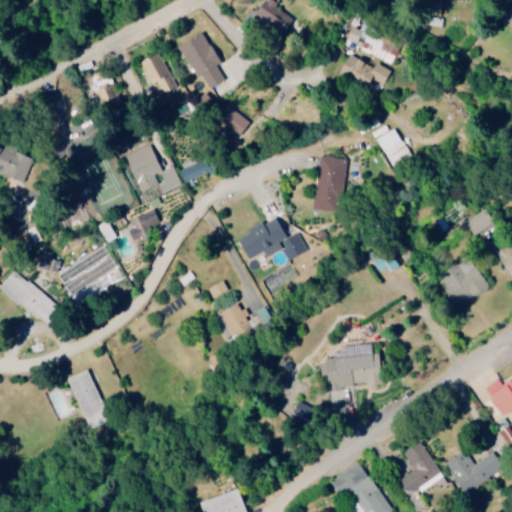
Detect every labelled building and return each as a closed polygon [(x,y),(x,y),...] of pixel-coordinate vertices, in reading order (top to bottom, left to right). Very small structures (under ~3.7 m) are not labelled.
[(262,0),(263,0),(253,15),(284,35),(294,18),(276,6),(279,2),(276,0),(262,0)] [(391,63),(398,47),(352,26),(345,41),(391,63)] [(209,89),(226,80),(218,65),(221,64),(206,32),(180,45),(196,78),(202,75),(209,89)] [(175,90),(162,53),(142,60),(150,84),(157,82),(161,95),(175,90)] [(392,71),(376,62),(373,67),(351,54),(341,73),(369,89),(374,79),(384,85),(392,71)] [(119,99),(115,85),(97,90),(101,105),(119,99)] [(244,134),(250,118),(229,109),(222,126),(244,134)] [(390,166),(410,157),(396,127),(376,136),(390,166)] [(126,154),(141,191),(158,184),(153,173),(161,170),(152,144),(126,154)] [(313,207),(339,210),(345,158),(318,155),(313,207)] [(193,185),(191,176),(208,173),(207,162),(180,167),(184,186),(193,185)] [(161,191),(181,184),(174,165),(159,171),(163,180),(158,182),(161,191)] [(147,226),(160,220),(155,208),(125,221),(133,240),(150,233),(147,226)] [(470,235),(492,225),(485,210),(463,220),(470,235)] [(281,248),(290,267),(311,256),(298,231),(289,236),(278,215),(238,235),(249,258),(264,251),(266,256),(281,248)] [(117,235),(108,219),(98,224),(108,241),(117,235)] [(27,247),(41,238),(33,226),(19,234),(27,247)] [(490,286),(470,255),(438,276),(458,306),(490,286)] [(62,307),(14,269),(0,285),(0,287),(47,325),(62,307)] [(212,297),(228,290),(223,280),(207,288),(212,297)] [(228,342),(252,327),(237,302),(213,316),(228,342)] [(384,382),(381,352),(374,352),(374,342),(343,345),(343,351),(336,352),(337,358),(323,360),(328,409),(351,407),(349,385),(384,382)] [(88,428),(109,420),(88,368),(67,377),(88,428)] [(511,378),(502,384),(499,378),(485,385),(502,415),(511,409),(511,378)] [(397,479),(406,494),(440,474),(421,441),(404,452),(414,469),(397,479)] [(445,461),(461,492),(504,469),(493,449),(472,461),(466,450),(445,461)] [(329,481),(339,496),(350,489),(357,501),(350,506),(353,511),(392,511),(393,511),(361,461),(329,481)] [(201,500),(204,511),(248,511),(242,489),(201,500)]
